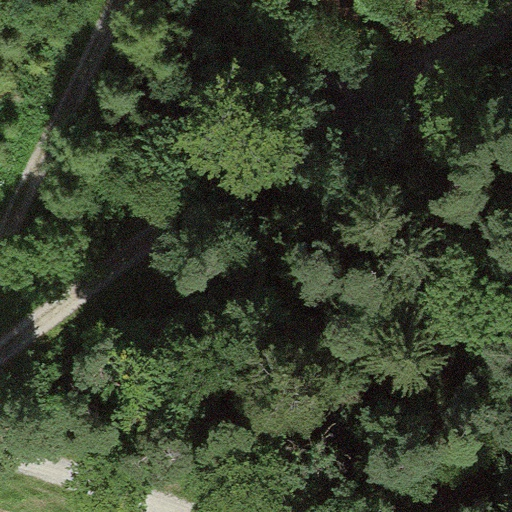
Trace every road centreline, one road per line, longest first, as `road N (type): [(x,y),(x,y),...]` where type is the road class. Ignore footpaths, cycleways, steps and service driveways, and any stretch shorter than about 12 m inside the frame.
road 1 (track): [(503,0),(0,355)]
road 2 (track): [(172,0),(511,164)]
road 3 (track): [(125,0),(0,261)]
road 4 (track): [(0,452),(182,511)]
